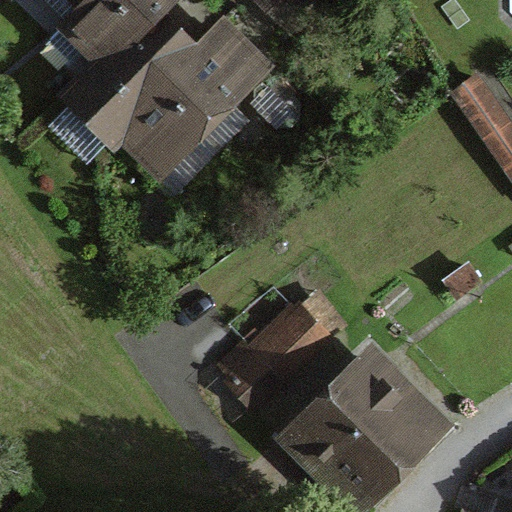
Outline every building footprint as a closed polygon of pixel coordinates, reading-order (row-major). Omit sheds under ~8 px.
[(106,74),(159,20),(177,0),(102,0),(89,14),(67,37),(106,74)] [(75,0),(89,14),(102,0),(75,0)] [(294,0),(313,18),(330,0),(263,0),(272,8),(280,0),(294,0)] [(159,20),(106,74),(75,106),(117,147),(124,139),(201,60),(159,20)] [(226,34),(201,60),(124,139),(164,178),(266,73),(226,34)] [(511,119),(478,70),(452,87),(511,175),(511,119)] [(253,406),(336,334),(303,296),(220,368),(253,406)] [(356,511),(357,511),(442,431),(377,363),(292,444),(356,511)]
